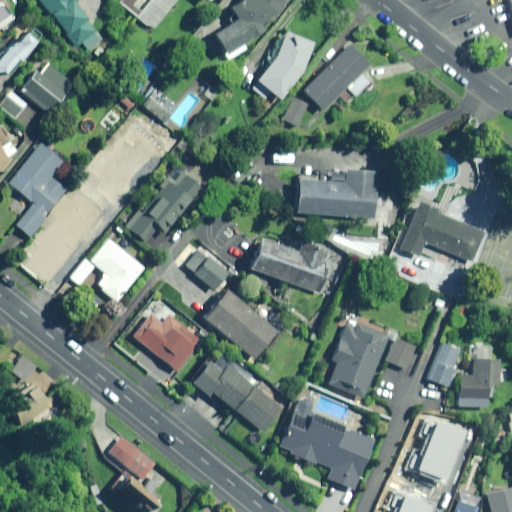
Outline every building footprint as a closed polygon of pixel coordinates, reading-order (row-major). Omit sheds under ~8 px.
[(33,0),(78,57),(99,40),(70,3),(74,0),(33,0)] [(118,0),(117,2),(135,18),(140,13),(131,6),(135,0),(118,0)] [(150,0),(140,13),(135,18),(151,30),(175,0),(150,0)] [(267,0),(241,0),(229,13),(234,20),(212,33),(225,55),(262,33),(258,25),(276,14),(267,0)] [(0,50),(0,72),(11,60),(14,63),(36,39),(21,26),(13,35),(0,50)] [(276,101),(296,77),(308,44),(283,34),(274,59),(254,82),(276,101)] [(365,67),(345,46),(298,91),(318,112),(343,88),(352,97),(367,83),(358,74),(365,67)] [(70,86),(44,65),(36,75),(32,71),(16,90),(45,115),(70,86)] [(23,105),(7,91),(0,99),(0,111),(10,120),(23,105)] [(174,106),(149,92),(141,106),(166,120),(174,106)] [(303,106),(289,99),(278,121),(292,128),(303,106)] [(0,169),(7,165),(3,158),(12,152),(4,140),(0,142),(0,169)] [(59,161),(36,143),(3,184),(29,204),(11,226),(28,239),(45,218),(42,215),(62,190),(47,177),(59,161)] [(373,173),(342,170),(341,184),(299,181),(296,214),(369,220),(373,173)] [(143,243),(152,232),(158,237),(187,202),(190,204),(203,189),(181,171),(169,185),(165,182),(139,213),(136,211),(123,227),(143,243)] [(124,179),(113,191),(129,204),(140,192),(124,179)] [(66,276),(80,259),(75,255),(101,221),(99,219),(108,208),(96,199),(89,208),(78,200),(62,221),(60,219),(35,252),(66,276)] [(435,211),(413,202),(394,250),(415,258),(420,244),(468,263),(480,234),(433,215),(435,211)] [(297,253),(257,238),(246,269),(312,294),(327,253),(300,244),(297,253)] [(80,259),(66,276),(78,285),(93,266),(102,274),(91,287),(113,304),(141,268),(105,240),(86,264),(80,259)] [(274,331),(220,289),(197,317),(251,360),(274,331)] [(159,324),(148,315),(129,337),(174,373),(193,349),(186,343),(191,338),(165,317),(161,322),(159,324)] [(344,327),(340,325),(326,360),(331,362),(321,386),(358,401),(383,336),(371,331),(347,321),(344,327)] [(411,347),(391,339),(382,362),(402,370),(411,347)] [(455,351),(439,345),(424,380),(444,388),(451,370),(448,369),(455,351)] [(495,387),(495,384),(503,384),(504,368),(495,368),(496,360),(487,360),(487,355),(467,354),(467,376),(454,375),(453,407),(485,408),(486,387),(495,387)] [(218,373),(197,357),(181,380),(204,398),(207,394),(258,433),(276,409),(250,389),(255,383),(239,371),(236,376),(223,367),(218,373)] [(45,408),(27,386),(2,406),(20,428),(45,408)] [(285,455),(311,466),(313,462),(326,468),(324,475),(321,480),(349,492),(370,442),(342,430),(307,415),(293,409),(277,447),(286,451),(285,455)] [(445,433),(411,419),(403,438),(437,451),(445,433)] [(129,473),(114,493),(138,511),(154,511),(159,506),(154,502),(158,497),(148,490),(156,481),(146,473),(153,464),(117,437),(104,454),(129,473)] [(435,501),(394,485),(384,510),(390,511),(438,511),(432,510),(435,501)] [(511,511),(511,487),(486,493),(489,511),(511,511)] [(473,511),(475,507),(458,500),(453,511),(473,511)]
